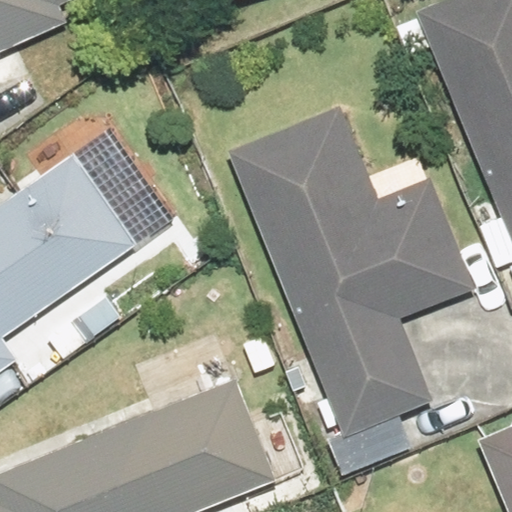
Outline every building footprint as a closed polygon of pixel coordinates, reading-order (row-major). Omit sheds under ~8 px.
[(0,0),(0,50),(78,16),(71,1),(72,0),(0,0)] [(511,0),(434,0),(426,3),(511,211),(511,0)] [(352,96),(240,141),(358,429),(446,393),(412,310),(487,279),(442,170),(391,190),(352,96)] [(16,332),(149,239),(84,148),(0,206),(0,374),(31,353),(16,332)] [(110,300),(56,333),(72,360),(126,327),(110,300)] [(0,502),(0,511),(193,511),(289,474),(248,373),(3,472),(13,497),(0,502)] [(511,422),(490,432),(511,484),(511,422)]
